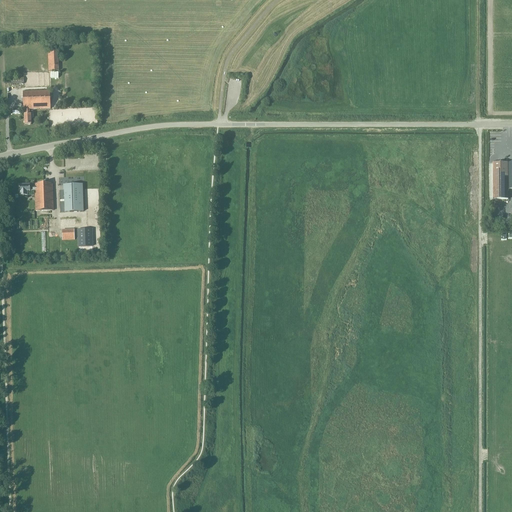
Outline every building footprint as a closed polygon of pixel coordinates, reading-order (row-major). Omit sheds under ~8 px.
[(48,50),(49,71),(59,71),(58,50),(48,50)] [(30,115),(30,110),(50,109),(50,92),(23,92),(24,110),(25,110),(25,115),(24,115),(24,125),(31,125),(31,119),(32,119),(32,115),(30,115)] [(511,189),(511,163),(509,163),(493,163),(493,200),(508,200),(508,190),(510,190),(510,189),(511,189)] [(35,191),(36,211),(53,211),(52,184),(35,185),(35,186),(30,186),(19,186),(20,192),(20,196),(27,196),(27,192),(30,192),(30,191),(35,191)] [(83,212),(82,185),(66,186),(66,190),(64,190),(65,208),(69,208),(70,213),(83,212)] [(62,241),(74,240),(74,230),(62,231),(62,241)] [(79,247),(93,247),(92,230),(78,230),(79,247)]
